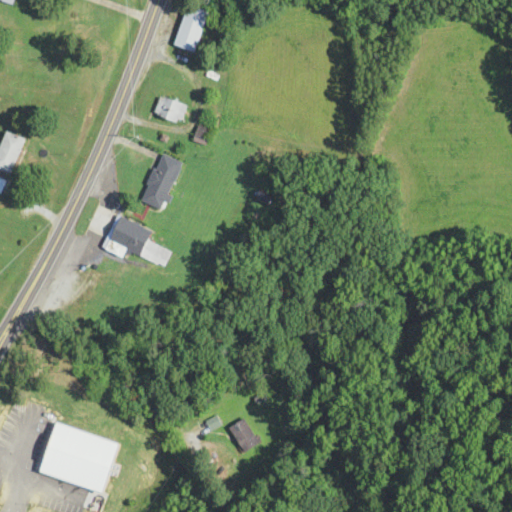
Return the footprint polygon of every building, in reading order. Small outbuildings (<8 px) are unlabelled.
[(196,53),(209,11),(188,5),(175,46),(196,53)] [(154,113),(180,125),(188,108),(162,96),(154,113)] [(194,142),(207,146),(211,131),(198,127),(194,142)] [(26,140),(7,132),(0,147),(0,169),(12,174),(26,140)] [(184,163),(161,154),(142,202),(165,211),(184,163)] [(254,198),(269,207),(273,199),(258,191),(254,198)] [(154,232),(121,217),(106,251),(125,258),(128,251),(165,267),(172,251),(150,242),(154,232)] [(15,431),(6,455),(28,464),(49,408),(35,402),(23,434),(15,431)] [(230,429),(246,453),(261,443),(244,419),(230,429)]
